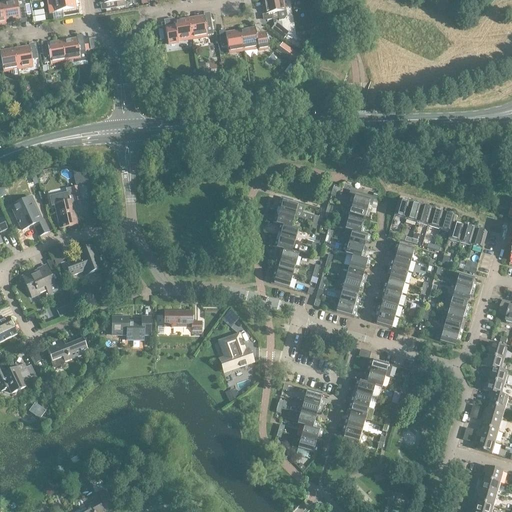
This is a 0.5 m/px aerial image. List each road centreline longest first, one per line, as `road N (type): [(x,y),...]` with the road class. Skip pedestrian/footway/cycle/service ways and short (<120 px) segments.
road 1 (secondary): [(447,119),(195,127)]
road 2 (residential): [(32,343),(2,278),(7,263),(73,236),(134,230)]
road 3 (residential): [(134,230),(170,290),(230,291),(298,310)]
road 4 (residential): [(298,310),(308,323),(455,365)]
road 5 (residential): [(455,365),(469,352),(504,227)]
road 6 (residential): [(120,60),(148,12),(236,0)]
